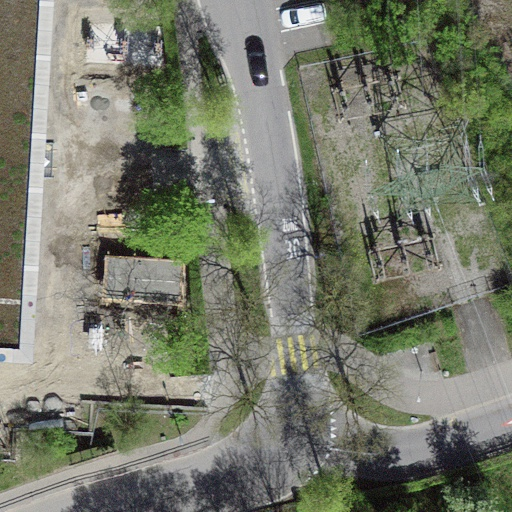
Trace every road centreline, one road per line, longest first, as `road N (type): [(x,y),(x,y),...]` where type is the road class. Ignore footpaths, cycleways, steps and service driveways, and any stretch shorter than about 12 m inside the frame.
road 1 (residential): [(287,443),(299,355),(265,110),(238,0)]
road 2 (residential): [(287,443),(378,452),(511,419)]
road 3 (residential): [(110,511),(242,472),(287,443)]
